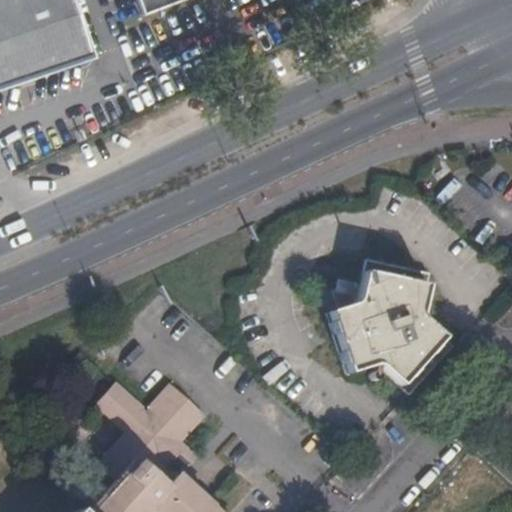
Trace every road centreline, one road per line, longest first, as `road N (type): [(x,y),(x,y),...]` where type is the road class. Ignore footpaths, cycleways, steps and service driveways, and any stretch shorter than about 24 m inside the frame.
road 1 (secondary): [(0,288),(488,63)]
road 2 (secondary): [(468,24),(0,235)]
road 3 (residential): [(367,511),(511,357)]
road 4 (residential): [(0,132),(104,92),(115,77),(96,0)]
